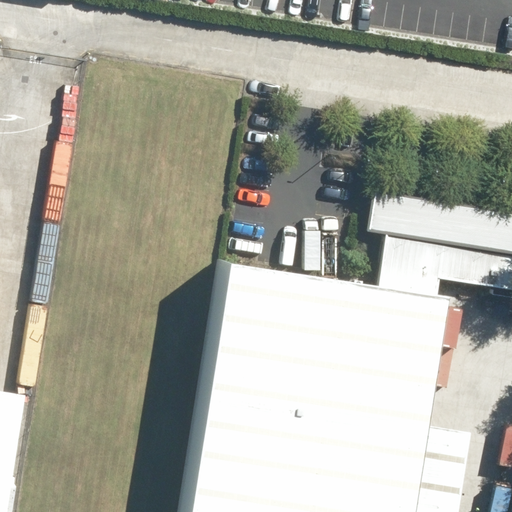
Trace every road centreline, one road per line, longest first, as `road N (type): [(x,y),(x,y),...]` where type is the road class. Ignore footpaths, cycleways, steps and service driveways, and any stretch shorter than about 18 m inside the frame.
road 1 (unknown): [(39,25),(0,372)]
road 2 (unknown): [(511,316),(481,333),(446,511)]
